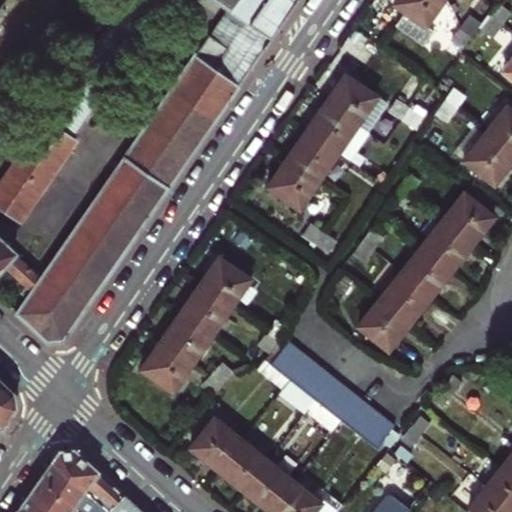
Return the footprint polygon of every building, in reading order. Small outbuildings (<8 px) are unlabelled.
[(7,0),(0,10),(0,269),(3,266),(26,287),(20,293),(26,299),(16,314),(46,342),(63,342),(264,52),(239,35),(229,48),(211,35),(41,278),(0,239),(0,94),(65,0),(7,0)] [(168,0),(132,0),(65,96),(90,114),(169,0),(168,0)] [(213,0),(228,10),(272,41),(300,0),(213,0)] [(443,0),(398,0),(395,6),(405,13),(395,27),(416,41),(443,0)] [(510,16),(500,8),(493,18),(502,26),(510,16)] [(228,10),(211,35),(229,48),(239,35),(264,52),(272,41),(228,10)] [(478,24),(469,17),(461,28),(470,35),(478,24)] [(493,38),(502,26),(493,18),(484,31),(493,38)] [(461,48),(470,35),(461,28),(451,41),(461,48)] [(378,96),(346,75),(327,103),(359,125),(378,96)] [(455,88),(446,102),(455,108),(464,94),(455,88)] [(72,140),(90,114),(65,96),(0,190),(0,206),(20,222),(75,143),(72,140)] [(400,100),(393,110),(403,117),(410,107),(400,100)] [(446,123),(455,108),(446,102),(437,117),(446,123)] [(340,152),(359,125),(327,103),(308,130),(340,152)] [(511,109),(506,105),(485,133),(511,154),(511,109)] [(423,115),(410,107),(403,117),(416,126),(423,115)] [(289,158),(321,180),(340,152),(308,130),(289,158)] [(511,154),(485,133),(464,159),(495,184),(511,161),(511,154)] [(301,209),(321,180),(289,158),(269,187),(301,209)] [(410,174),(402,186),(412,193),(420,180),(410,174)] [(403,205),(412,193),(402,186),(394,198),(403,205)] [(493,217),(463,193),(442,219),(473,244),(493,217)] [(442,219),(420,246),(452,271),(473,244),(442,219)] [(306,236),(319,244),(326,233),(313,225),(306,236)] [(372,230),(364,242),(372,249),(381,237),(372,230)] [(319,244),(330,252),(338,241),(326,233),(319,244)] [(364,261),(372,249),(364,242),(355,254),(364,261)] [(432,297),(452,271),(420,246),(400,271),(432,297)] [(202,285),(233,307),(253,279),(220,258),(202,285)] [(411,324),(432,297),(400,271),(379,298),(411,324)] [(342,273),(333,284),(343,292),(352,281),(342,273)] [(183,313),(214,334),(233,307),(202,285),(183,313)] [(389,353),(411,324),(379,298),(356,327),(389,353)] [(194,363),(214,334),(183,313),(163,342),(194,363)] [(276,320),(268,331),(278,338),(286,327),(276,320)] [(270,350),(278,338),(268,331),(260,343),(270,350)] [(175,390),(194,363),(163,342),(144,368),(175,390)] [(287,343),(278,354),(270,365),(289,381),(314,401),(340,422),(375,450),(382,443),(392,430),(394,427),(287,343)] [(223,365),(214,376),(223,384),(233,372),(223,365)] [(213,395),(223,384),(214,376),(204,387),(213,395)] [(452,377),(443,389),(451,395),(460,384),(452,377)] [(0,379),(0,429),(15,407),(13,391),(0,379)] [(442,407),(451,395),(443,389),(434,401),(442,407)] [(428,425),(420,420),(411,431),(419,437),(428,425)] [(216,472),(240,442),(213,421),(190,451),(216,472)] [(408,450),(419,437),(411,431),(401,444),(408,450)] [(266,463),(240,442),(216,472),(242,492),(266,463)] [(60,450),(52,460),(87,491),(91,485),(112,504),(123,492),(74,447),(60,450)] [(511,455),(502,469),(511,476),(511,455)] [(73,504),(82,511),(110,511),(108,510),(106,508),(102,511),(98,511),(97,511),(102,505),(87,491),(52,460),(41,476),(73,504)] [(268,511),(292,483),(266,463),(242,492),(266,511),(268,511)] [(511,476),(502,469),(486,489),(511,509),(511,476)] [(51,511),(82,511),(73,504),(41,476),(29,493),(51,511)] [(312,511),(319,505),(292,483),(268,511),(312,511)] [(511,511),(511,509),(486,489),(469,510),(470,511),(511,511)] [(108,510),(110,511),(145,511),(123,492),(112,504),(113,505),(108,510)] [(17,510),(19,511),(51,511),(29,493),(17,510)] [(405,511),(409,508),(392,496),(383,497),(371,511),(405,511)]
